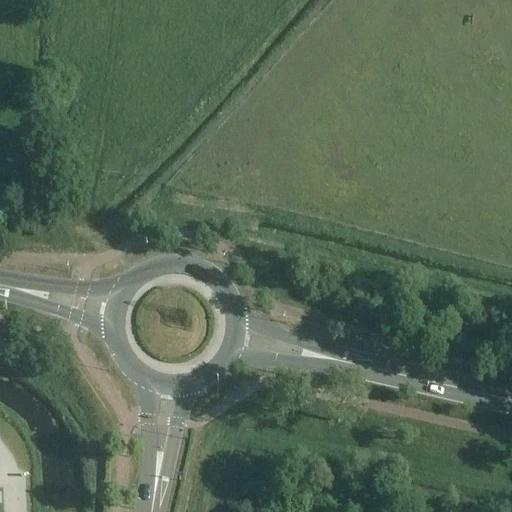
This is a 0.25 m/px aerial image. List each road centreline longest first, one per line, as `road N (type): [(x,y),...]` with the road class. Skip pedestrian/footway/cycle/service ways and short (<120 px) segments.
road 1 (primary): [(511,401),(232,337)]
road 2 (primary): [(232,337),(226,296),(194,268),(173,264),(134,278),(113,315)]
road 3 (tertiary): [(151,511),(167,384)]
